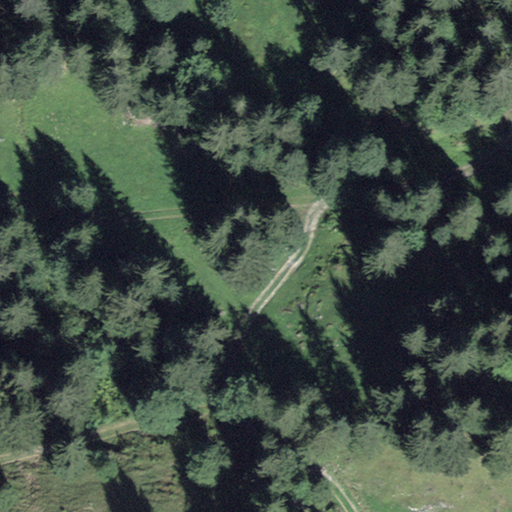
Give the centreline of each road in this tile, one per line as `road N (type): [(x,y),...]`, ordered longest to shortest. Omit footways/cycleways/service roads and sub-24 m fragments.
road 1 (track): [(325,203),(298,259),(245,331),(215,405),(178,422),(0,463)]
road 2 (track): [(325,203),(86,214),(0,199)]
road 3 (track): [(511,138),(493,161),(442,188),(325,203)]
road 4 (track): [(215,405),(334,485),(352,511)]
